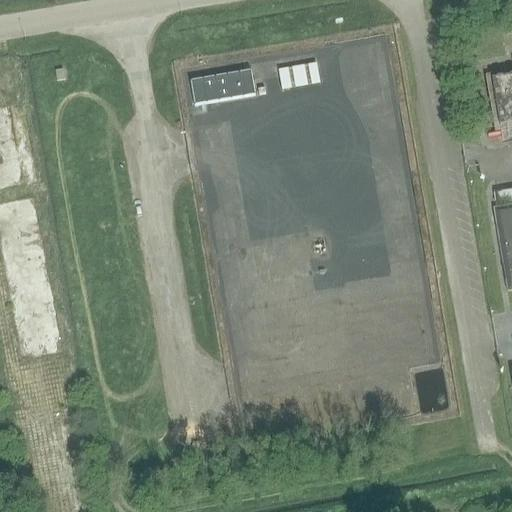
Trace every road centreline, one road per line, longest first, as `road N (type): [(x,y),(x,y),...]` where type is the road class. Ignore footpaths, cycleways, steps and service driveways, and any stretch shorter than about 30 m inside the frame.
road 1 (unclassified): [(482,403),(411,0)]
road 2 (unclassified): [(180,0),(0,29)]
